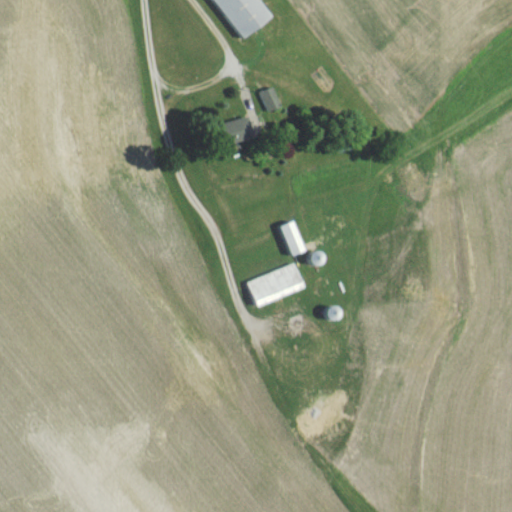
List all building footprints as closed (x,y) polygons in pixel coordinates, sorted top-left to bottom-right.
[(203,0),(236,45),(266,24),(249,0),(203,0)] [(262,97),(268,115),(275,112),(269,95),(262,97)] [(215,153),(248,145),(243,124),(210,132),(215,153)] [(421,193),(412,168),(401,172),(410,197),(421,193)] [(299,257),(288,226),(275,230),(286,261),(299,257)] [(300,292),(290,269),(242,288),(252,312),(300,292)] [(295,423),(305,442),(340,423),(330,404),(295,423)]
